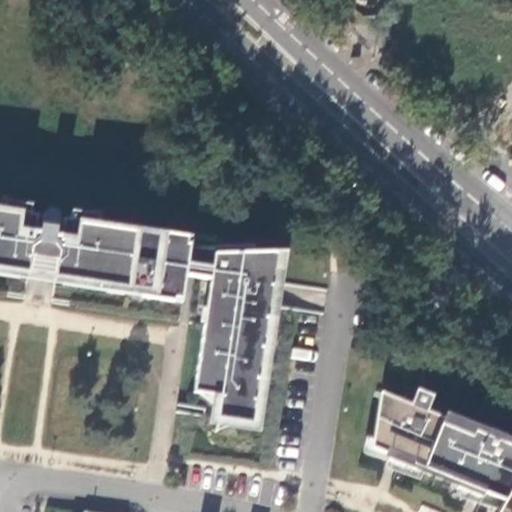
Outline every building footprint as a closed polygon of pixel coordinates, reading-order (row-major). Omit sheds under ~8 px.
[(32,204),(2,200),(0,208),(0,267),(28,272),(31,251),(54,255),(52,276),(142,289),(141,294),(173,298),(174,294),(181,295),(184,273),(186,263),(190,237),(100,223),(101,216),(72,211),(70,220),(60,218),(60,217),(60,215),(60,213),(58,211),(55,208),(53,207),(50,206),(48,206),(45,206),(42,207),(40,209),(40,210),(39,213),(38,215),(30,213),(32,204)] [(210,277),(202,326),(200,346),(198,352),(193,392),(221,395),(218,416),(250,421),(268,305),(241,300),(244,278),(271,283),(276,250),(253,251),(214,253),(212,266),(210,277)] [(28,272),(52,276),(54,255),(31,251),(28,272)] [(184,273),(210,277),(212,266),(186,263),(184,273)] [(8,278),(7,290),(41,294),(43,282),(8,278)] [(241,300),(268,305),(271,283),(244,278),(241,300)] [(434,396),(426,394),(419,392),(412,406),(383,394),(374,447),(392,455),(394,452),(404,456),(402,460),(400,464),(413,470),(416,465),(460,483),(458,489),(471,494),(474,490),(476,485),(485,489),(484,494),(508,503),(511,493),(511,446),(503,443),(506,435),(489,428),(487,434),(483,433),(483,434),(430,412),(431,409),(428,408),(434,396)] [(394,452),(392,455),(402,460),(404,456),(394,452)] [(474,490),(484,494),(485,489),(476,485),(474,490)] [(511,511),(511,493),(508,503),(502,511),(511,511)]
